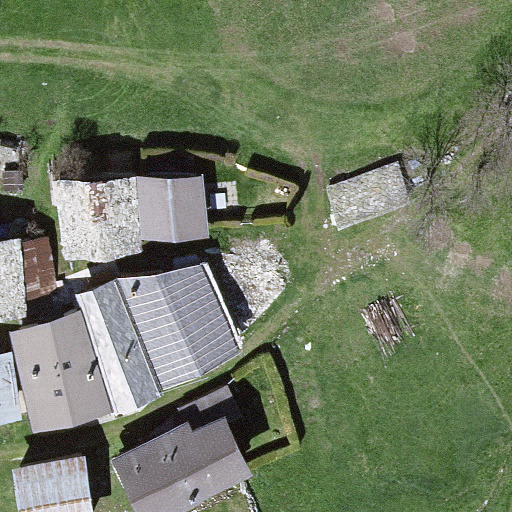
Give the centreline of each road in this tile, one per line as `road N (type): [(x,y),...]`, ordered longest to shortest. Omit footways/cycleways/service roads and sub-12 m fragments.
road 1 (track): [(0,47),(108,58),(258,108),(301,141),(314,226),(379,249)]
road 2 (track): [(379,249),(511,302)]
